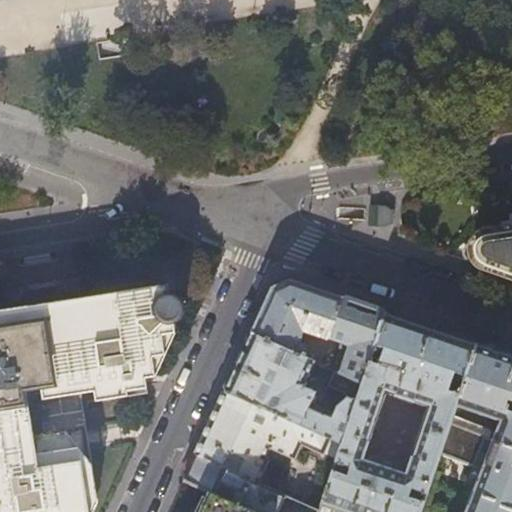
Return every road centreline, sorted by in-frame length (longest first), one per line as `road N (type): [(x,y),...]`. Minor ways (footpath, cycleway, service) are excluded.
road 1 (residential): [(188,208),(511,154)]
road 2 (residential): [(263,234),(136,511)]
road 3 (tertiary): [(511,320),(263,234)]
road 4 (tertiary): [(188,208),(0,142)]
road 5 (residential): [(0,237),(188,208)]
